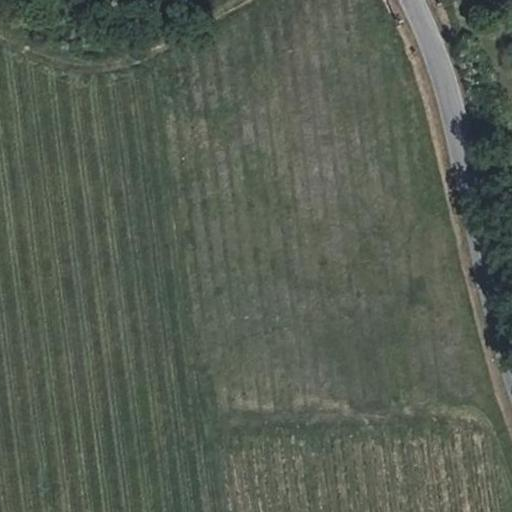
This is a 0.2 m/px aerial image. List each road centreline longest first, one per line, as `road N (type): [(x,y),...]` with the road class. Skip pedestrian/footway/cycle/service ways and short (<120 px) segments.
road 1 (residential): [(413,0),(511,322)]
road 2 (track): [(0,54),(84,73),(163,59),(254,0)]
